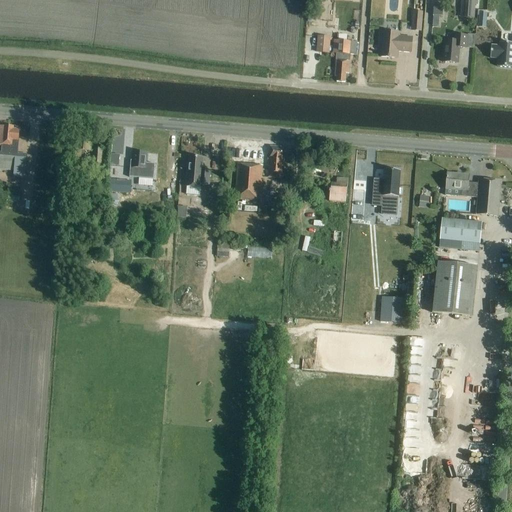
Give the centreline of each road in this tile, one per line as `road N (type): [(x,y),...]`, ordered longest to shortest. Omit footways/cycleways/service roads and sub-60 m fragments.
road 1 (secondary): [(511,154),(0,111)]
road 2 (unclassified): [(511,103),(269,81)]
road 3 (unclassified): [(500,511),(511,357)]
